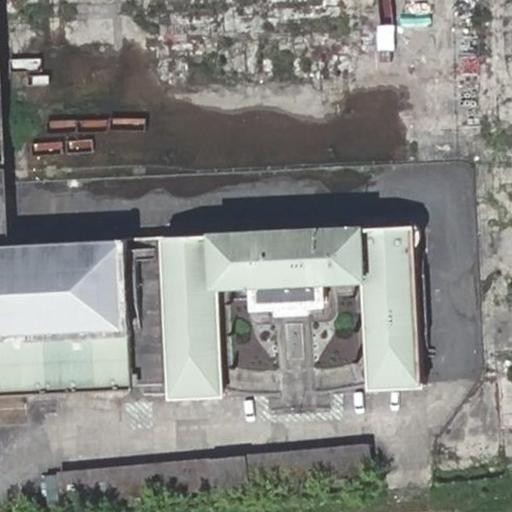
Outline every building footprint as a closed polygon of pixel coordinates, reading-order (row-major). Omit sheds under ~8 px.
[(507,433),(511,432),(511,0),(473,0),(482,145),(486,223),(494,380),(503,379),(507,433)] [(486,223),(482,145),(0,166),(0,240),(159,237),(160,237),(486,223)] [(0,395),(124,391),(124,387),(166,386),(159,237),(0,240),(0,395)] [(315,338),(314,317),(272,319),(273,340),(315,338)] [(213,448),(217,463),(256,460),(254,445),(213,448)] [(256,460),(217,463),(219,496),(384,483),(382,450),(256,460)] [(170,467),(171,500),(219,496),(217,463),(170,467)] [(79,508),(171,500),(170,467),(75,475),(79,508)]
